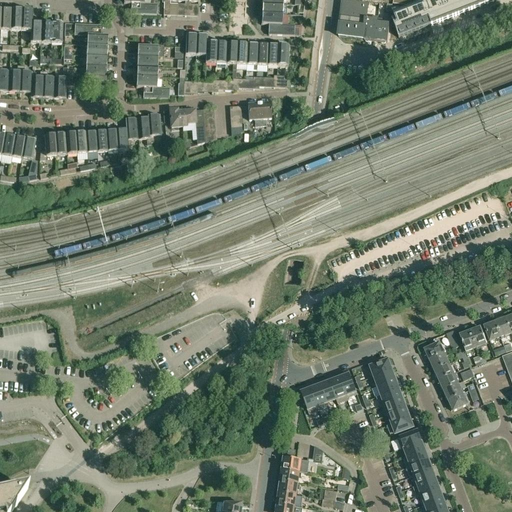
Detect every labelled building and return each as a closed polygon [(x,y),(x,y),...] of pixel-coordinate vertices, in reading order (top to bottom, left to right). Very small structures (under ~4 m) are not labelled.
[(166,0),(167,2),(167,5),(164,5),(163,11),(169,11),(170,2),(177,2),(177,0),(166,0)] [(177,0),(177,2),(184,3),(184,12),(190,12),(190,6),(187,6),(187,0),(177,0)] [(394,19),(391,20),(399,39),(496,2),(495,0),(421,0),(419,1),(420,4),(404,10),(403,9),(403,8),(392,12),(394,19)] [(342,3),(338,38),(363,40),(365,22),(367,6),(342,3)] [(130,15),(156,16),(156,6),(144,5),(144,6),(131,5),(130,15)] [(262,5),(261,15),(282,16),(282,6),(262,5)] [(0,31),(11,32),(11,11),(1,11),(0,31)] [(11,32),(21,32),(21,12),(11,11),(11,32)] [(21,32),(30,33),(31,33),(31,24),(32,24),(32,12),(21,12),(21,32)] [(261,26),(268,26),(281,26),(282,16),(261,15),(261,26)] [(365,22),(363,40),(364,41),(365,43),(369,43),(371,41),(375,42),(377,20),(373,20),(373,22),(365,22)] [(377,20),(375,42),(379,43),(380,45),(384,45),(386,43),(387,43),(389,26),(383,26),(383,21),(377,20)] [(30,33),(30,44),(41,45),(41,24),(32,24),(31,24),(31,33),(30,33)] [(41,45),(51,45),(52,25),(41,24),(41,45)] [(61,46),(62,25),(52,25),(51,45),(61,46)] [(64,34),(69,34),(69,30),(72,31),(73,26),(65,25),(64,34)] [(87,37),(100,38),(100,37),(100,27),(74,26),(74,36),(87,37)] [(299,30),(294,29),(294,26),(281,26),(268,26),(268,37),(299,38),(299,30)] [(87,37),(86,47),(107,48),(107,38),(100,37),(100,38),(87,37)] [(185,57),(196,57),(196,37),(186,37),(185,57)] [(196,57),(205,58),(206,58),(206,45),(207,38),(196,37),(196,57)] [(205,65),(215,65),(216,45),(206,45),(206,58),(205,58),(205,65)] [(227,46),(216,45),(215,65),(215,69),(226,69),(226,66),(227,46)] [(226,66),(232,66),(232,71),(236,72),(237,46),(227,46),(226,66)] [(236,72),(236,66),(246,67),(247,46),(237,46),(236,72)] [(246,67),(257,67),(257,47),(247,46),(246,67)] [(86,47),(86,57),(106,58),(107,48),(86,47)] [(257,67),(267,67),(268,47),(257,47),(257,67)] [(267,67),(278,68),(278,48),(268,47),(267,67)] [(164,49),(158,49),(137,48),(137,58),(157,59),(163,59),(164,49)] [(288,48),(278,48),(278,68),(287,68),(288,48)] [(86,57),(86,68),(106,68),(106,58),(86,57)] [(137,58),(137,69),(157,69),(157,59),(137,58)] [(0,93),(8,94),(9,73),(1,73),(1,66),(0,66),(0,93)] [(17,73),(9,73),(8,94),(20,94),(21,67),(17,67),(17,73)] [(20,94),(31,95),(32,74),(24,73),(24,68),(21,67),(20,94)] [(86,68),(85,78),(105,79),(106,68),(86,68)] [(137,69),(136,79),(157,79),(157,69),(137,69)] [(32,74),(31,95),(30,99),(42,100),(43,73),(40,73),(40,79),(32,78),(32,74)] [(42,100),(53,100),(54,79),(47,79),(47,73),(43,73),(42,100)] [(65,101),(66,88),(66,83),(66,77),(66,74),(63,73),(62,79),(54,79),(53,100),(65,101)] [(105,89),(105,79),(85,78),(85,88),(105,89)] [(136,79),(136,89),(156,89),(157,79),(136,79)] [(266,79),(259,79),(259,85),(253,85),(252,91),(258,91),(258,89),(266,89),(266,79)] [(232,92),(232,86),(238,86),(238,81),(232,81),(232,83),(225,83),(225,92),(232,92)] [(204,84),(197,84),(197,90),(191,89),(191,95),(197,96),(197,93),(204,94),(204,84)] [(169,100),(169,97),(169,90),(156,89),(136,89),(143,89),(143,100),(169,100)] [(249,122),(254,122),(255,129),(260,128),(259,105),(247,106),(249,122)] [(271,120),(270,107),(270,105),(259,105),(260,128),(266,128),(265,121),(271,120)] [(171,130),(178,129),(182,128),(180,114),(177,114),(177,111),(169,112),(171,130)] [(195,125),(196,131),(196,142),(183,146),(184,151),(197,147),(205,144),(204,137),(204,132),(204,127),(203,122),(203,121),(195,122),(194,112),(180,114),(182,128),(187,128),(186,126),(195,125)] [(147,117),(148,119),(149,138),(153,138),(161,137),(159,116),(147,117)] [(148,119),(138,120),(140,141),(146,141),(146,146),(150,146),(150,143),(153,143),(153,138),(149,138),(148,119)] [(130,142),(140,141),(138,120),(125,121),(126,131),(127,142),(127,148),(130,147),(130,142)] [(126,131),(116,132),(117,152),(128,152),(127,148),(127,142),(126,131)] [(116,132),(106,133),(107,153),(117,152),(116,132)] [(106,133),(95,134),(97,154),(107,153),(106,133)] [(95,134),(85,135),(87,155),(97,154),(95,134)] [(75,135),(65,136),(66,157),(76,156),(75,135)] [(85,135),(75,135),(76,156),(87,155),(85,135)] [(65,136),(55,137),(56,157),(66,157),(65,136)] [(1,157),(11,159),(15,139),(4,137),(1,157)] [(44,138),(45,151),(46,158),(56,157),(55,137),(44,138)] [(11,159),(21,161),(25,141),(15,139),(11,159)] [(21,161),(32,162),(35,142),(25,141),(21,161)] [(28,178),(29,183),(37,182),(36,177),(37,163),(32,162),(28,178)] [(60,177),(68,175),(67,171),(63,172),(62,169),(59,170),(59,172),(56,173),(57,177),(60,177)] [(505,320),(495,324),(500,339),(511,335),(505,320)] [(484,328),(490,343),(500,339),(495,324),(484,328)] [(487,345),(481,329),(470,333),(476,349),(487,345)] [(459,337),(466,353),(476,349),(470,333),(459,337)] [(459,348),(455,337),(448,340),(452,351),(459,348)] [(425,351),(429,361),(446,354),(444,350),(442,351),(439,344),(425,351)] [(506,354),(511,351),(511,350),(510,345),(504,348),(504,347),(503,347),(506,354)] [(429,361),(434,372),(449,365),(446,359),(448,358),(446,354),(429,361)] [(504,363),(511,360),(511,354),(502,358),(504,363)] [(481,365),(482,365),(487,363),(484,356),(479,358),(481,365)] [(392,371),(388,361),(370,368),(374,378),(392,371)] [(434,372),(439,382),(456,374),(454,370),(452,371),(449,365),(434,372)] [(465,375),(466,374),(469,381),(473,379),(469,369),(464,371),(465,375)] [(396,380),(395,376),(394,377),(392,371),(374,378),(377,388),(396,380)] [(439,382),(444,392),(459,386),(455,379),(458,378),(456,374),(439,382)] [(356,394),(349,376),(344,378),(343,377),(339,378),(346,397),(356,394)] [(346,397),(339,378),(335,380),(335,381),(330,383),(337,401),(346,397)] [(399,390),(397,385),(398,384),(396,380),(377,388),(381,397),(399,390)] [(337,401),(330,383),(324,385),(324,384),(320,385),(327,405),(337,401)] [(311,390),(318,408),(327,405),(320,385),(316,387),(316,388),(311,390)] [(444,392),(448,402),(463,396),(459,386),(444,392)] [(318,408),(311,390),(301,394),(303,401),(302,401),(304,406),(305,405),(308,412),(318,408)] [(404,399),(402,395),(401,396),(399,390),(381,397),(384,407),(404,399)] [(479,401),(475,390),(469,393),(473,403),(479,401)] [(448,402),(453,413),(468,406),(463,396),(448,402)] [(406,409),(404,404),(405,404),(404,399),(384,407),(388,416),(406,409)] [(392,426),(410,419),(411,419),(409,414),(408,415),(406,409),(388,416),(392,426)] [(410,419),(392,426),(395,436),(413,429),(410,419)] [(403,449),(422,443),(418,433),(400,439),(403,449)] [(407,459),(425,452),(422,443),(403,449),(407,459)] [(411,469),(429,462),(425,452),(407,459),(411,469)] [(284,459),(283,471),(300,474),(302,462),(284,459)] [(414,478),(432,471),(429,462),(411,469),(414,478)] [(342,479),(350,481),(351,477),(351,476),(350,475),(350,474),(350,473),(349,473),(349,472),(348,472),(348,471),(346,471),(344,470),(342,479)] [(283,471),(281,482),(300,485),(309,487),(310,482),(299,481),(300,474),(283,471)] [(418,488),(436,481),(432,471),(414,478),(418,488)] [(421,497),(439,490),(436,481),(418,488),(421,497)] [(281,482),(279,494),(297,497),(297,492),(300,492),(300,485),(281,482)] [(0,511),(12,511),(27,489),(0,495),(0,511)] [(425,507),(443,500),(439,490),(421,497),(425,507)] [(335,502),(337,493),(325,492),(321,491),(319,500),(323,501),(323,500),(335,502)] [(279,494),(278,506),(295,508),(297,497),(279,494)] [(334,509),(335,502),(323,500),(323,501),(321,507),(334,509)] [(426,511),(439,511),(447,510),(443,500),(425,507),(426,511)]
